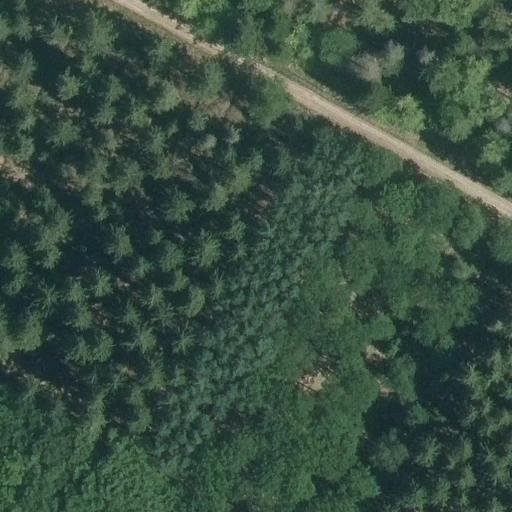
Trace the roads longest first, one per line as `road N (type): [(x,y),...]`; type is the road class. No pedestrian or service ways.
road 1 (track): [(121,0),(511,215)]
road 2 (track): [(0,443),(121,511)]
